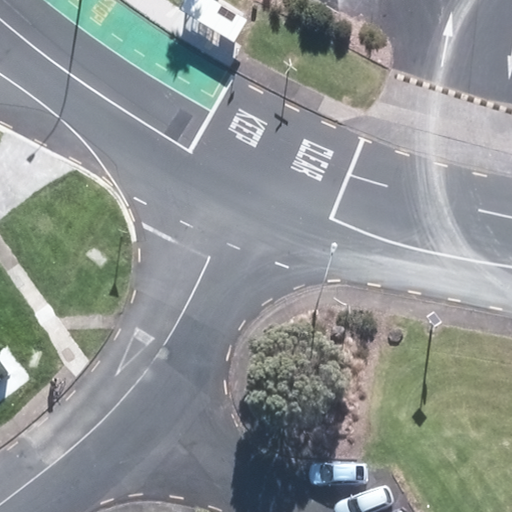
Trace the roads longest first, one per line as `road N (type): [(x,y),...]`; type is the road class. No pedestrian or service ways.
road 1 (tertiary): [(0,17),(97,91),(248,180)]
road 2 (tertiary): [(248,180),(407,248),(511,267)]
road 3 (residential): [(248,180),(171,330),(129,392)]
road 4 (residential): [(293,511),(247,469),(129,392)]
road 5 (residential): [(129,392),(0,507)]
